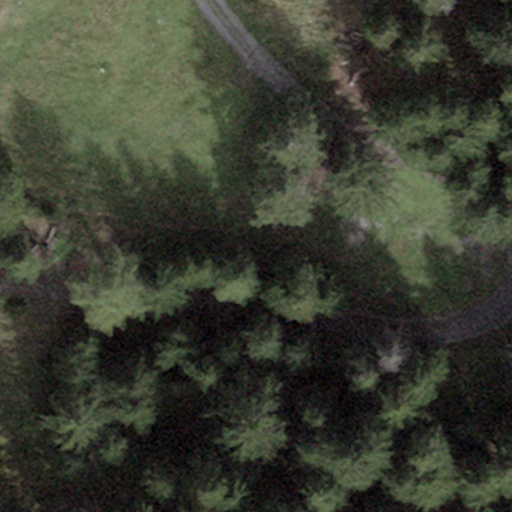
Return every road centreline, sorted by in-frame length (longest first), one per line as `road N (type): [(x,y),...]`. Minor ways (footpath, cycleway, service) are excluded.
road 1 (track): [(0,284),(260,300),(424,329),(469,321),(498,306),(511,285)]
road 2 (track): [(511,227),(289,90),(212,0)]
